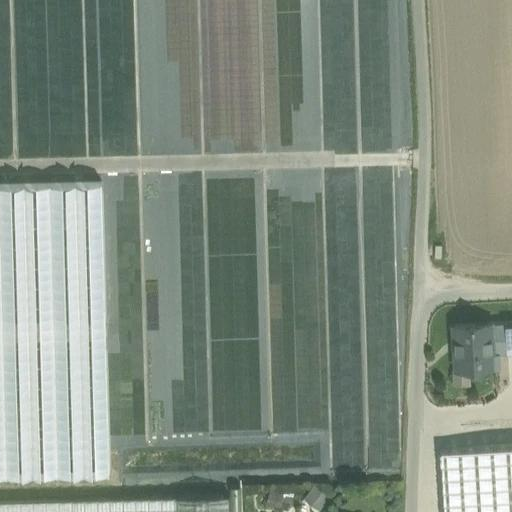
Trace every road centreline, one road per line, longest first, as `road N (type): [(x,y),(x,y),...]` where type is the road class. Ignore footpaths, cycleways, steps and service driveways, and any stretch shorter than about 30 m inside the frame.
road 1 (track): [(0,169),(424,158)]
road 2 (unclassified): [(416,0),(425,125),(418,295)]
road 3 (unclassified): [(418,295),(410,511)]
